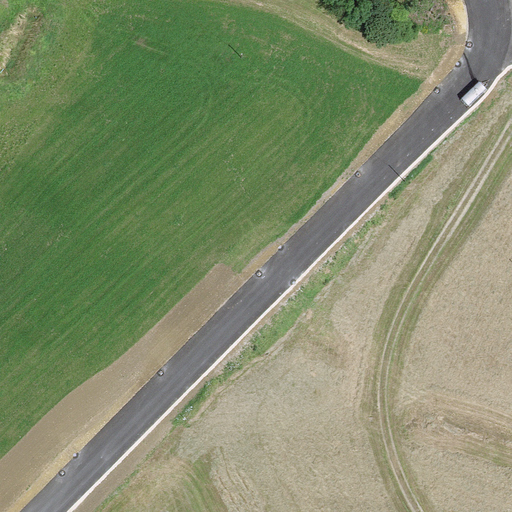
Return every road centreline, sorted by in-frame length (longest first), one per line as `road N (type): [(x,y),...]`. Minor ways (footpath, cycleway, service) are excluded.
road 1 (tertiary): [(495,0),(501,44),(486,74),(70,511)]
road 2 (track): [(419,511),(389,444),(389,349),(419,279),(511,128)]
